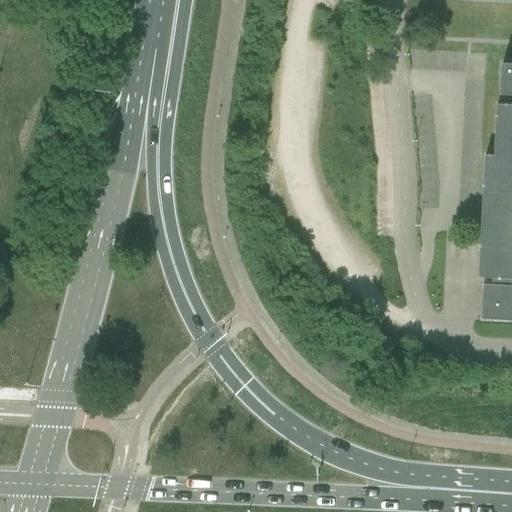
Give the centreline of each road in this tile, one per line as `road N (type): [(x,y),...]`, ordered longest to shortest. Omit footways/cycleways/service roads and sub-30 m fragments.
road 1 (primary): [(425,489),(308,439),(243,388),(206,340),(172,266),(156,159)]
road 2 (primary): [(425,489),(371,498),(33,485)]
road 3 (primary): [(33,485),(131,111)]
road 4 (primary): [(156,159),(185,0)]
